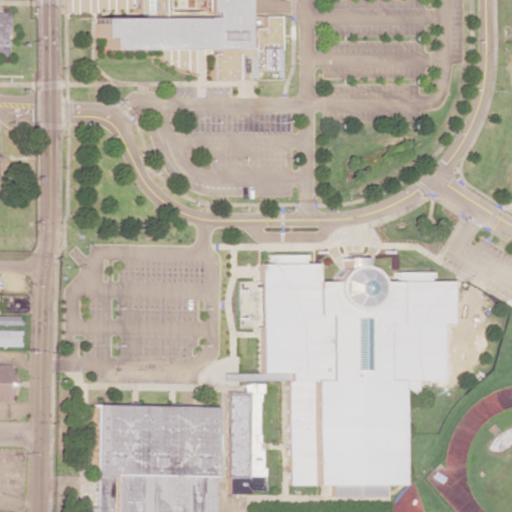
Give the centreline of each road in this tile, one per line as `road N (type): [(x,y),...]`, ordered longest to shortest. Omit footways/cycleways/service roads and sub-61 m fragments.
road 1 (tertiary): [(36,511),(50,0)]
road 2 (residential): [(49,112),(105,116),(146,188),(202,219),(342,221),(379,211),(434,175)]
road 3 (residential): [(485,0),(477,109),(434,175)]
